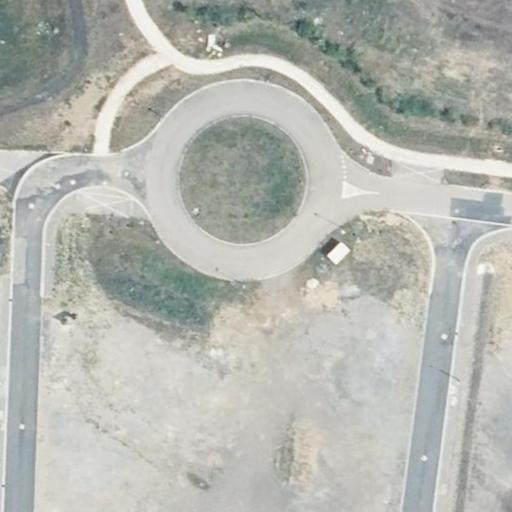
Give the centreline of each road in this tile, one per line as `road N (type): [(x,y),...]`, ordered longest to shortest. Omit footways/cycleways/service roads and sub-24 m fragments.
road 1 (unclassified): [(39,189),(27,228),(18,511)]
road 2 (unclassified): [(418,511),(458,201)]
road 3 (unclassified): [(317,161),(285,114),(249,100),(193,114),(164,150)]
road 4 (unclassified): [(160,198),(192,245),(228,259),(284,246),(309,217)]
